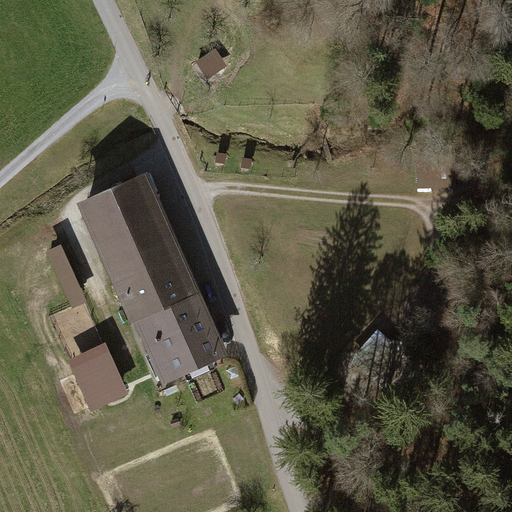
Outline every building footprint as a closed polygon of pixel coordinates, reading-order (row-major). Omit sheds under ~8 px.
[(208,59),(198,68),(206,78),(217,69),(208,59)] [(149,182),(77,213),(160,404),(232,373),(149,182)] [(62,249),(46,256),(72,312),(88,305),(62,249)] [(379,340),(351,370),(391,406),(419,376),(379,340)] [(88,415),(124,399),(107,362),(71,378),(88,415)]
